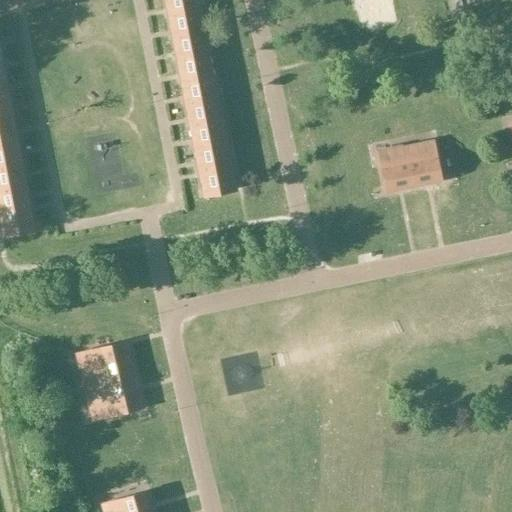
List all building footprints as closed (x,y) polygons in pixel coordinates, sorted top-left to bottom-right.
[(198,0),(164,0),(168,18),(200,11),(198,0)] [(200,11),(168,18),(172,39),(205,33),(200,11)] [(205,33),(172,39),(177,61),(209,55),(205,33)] [(209,55),(177,61),(181,83),(213,76),(209,55)] [(4,73),(0,73),(0,96),(8,95),(4,73)] [(213,76),(181,83),(185,105),(218,98),(213,76)] [(8,95),(0,96),(0,118),(13,116),(8,95)] [(218,98),(185,105),(190,126),(222,120),(218,98)] [(13,116),(0,118),(0,141),(17,138),(13,116)] [(222,120),(190,126),(194,148),(226,142),(222,120)] [(17,138),(0,141),(0,164),(21,160),(17,138)] [(226,142),(194,148),(198,170),(231,163),(226,142)] [(432,142),(405,147),(414,187),(441,182),(432,142)] [(405,147),(378,153),(387,193),(414,187),(405,147)] [(21,160),(0,164),(0,186),(26,182),(21,160)] [(231,163),(198,170),(203,192),(219,189),(220,193),(236,190),(231,163)] [(26,182),(0,186),(0,209),(30,204),(26,182)] [(0,209),(0,222),(3,236),(19,233),(18,229),(34,226),(30,204),(0,209)] [(403,314),(409,343),(511,322),(511,294),(498,297),(502,314),(478,319),(476,311),(484,309),(482,300),(462,304),(464,313),(449,316),(446,305),(403,314)] [(96,350),(78,354),(86,387),(134,375),(126,345),(97,353),(96,350)] [(322,371),(320,477),(341,477),(342,443),(357,443),(357,403),(378,403),(378,380),(357,380),(357,372),(322,371)] [(134,375),(86,387),(94,419),(109,415),(109,412),(141,404),(134,375)] [(150,511),(145,492),(104,505),(105,511),(150,511)]
